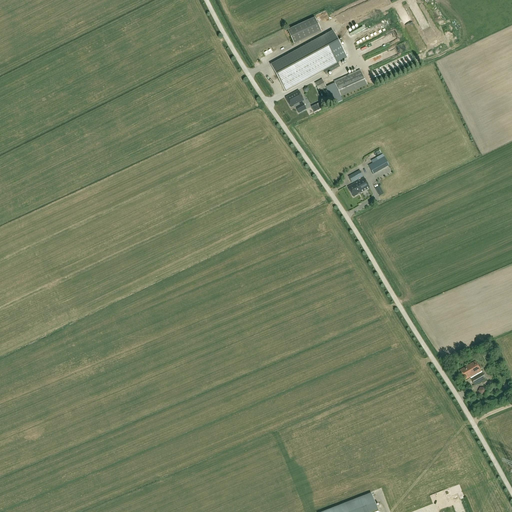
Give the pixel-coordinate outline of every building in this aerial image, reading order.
[(315,18),(288,30),(294,45),(321,32),(315,18)] [(340,67),(330,48),(324,37),(271,66),(285,92),(324,71),(326,74),(340,67)] [(360,70),(334,81),(341,97),(367,86),(360,70)] [(319,91),(326,87),(322,79),(315,83),(319,91)] [(336,98),(331,86),(326,88),(331,101),(336,98)] [(303,100),(298,91),(285,98),(291,107),(294,105),(298,113),(306,109),(303,103),(299,105),(298,103),(303,100)] [(322,102),(311,107),(314,113),(325,107),(322,102)] [(368,166),(373,174),(389,166),(384,157),(368,166)] [(352,183),(363,177),(359,171),(348,177),(352,183)] [(347,187),(353,197),(370,188),(364,178),(347,187)] [(485,379),(475,361),(460,370),(465,380),(470,377),(475,385),(485,379)] [(378,511),(371,493),(322,511),(378,511)]
